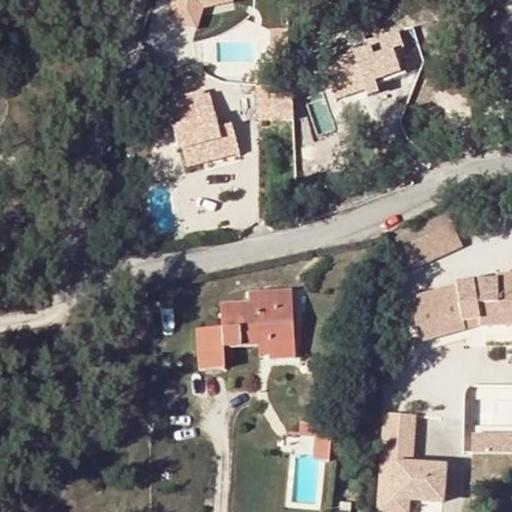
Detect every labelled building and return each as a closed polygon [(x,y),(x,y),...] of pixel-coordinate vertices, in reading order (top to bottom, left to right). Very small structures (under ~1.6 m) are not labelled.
[(209,0),(174,0),(168,21),(195,29),(203,1),(209,0)] [(369,78),(371,85),(399,76),(392,54),(402,51),(396,32),(366,43),(368,50),(324,65),(334,96),(364,84),(362,80),(369,78)] [(253,44),(270,43),(269,34),(253,34),(253,44)] [(270,43),(253,44),(253,58),(270,58),(270,43)] [(364,84),(334,96),(335,103),(367,93),(365,88),(371,85),(369,78),(362,80),(364,84)] [(166,104),(170,121),(194,115),(189,99),(166,104)] [(204,113),(194,115),(196,125),(207,122),(204,113)] [(196,125),(194,115),(170,121),(177,152),(182,152),(186,170),(201,167),(199,159),(237,150),(236,148),(232,127),(217,131),(214,121),(207,122),(196,125)] [(199,159),(201,167),(239,158),(236,148),(237,150),(199,159)] [(391,245),(405,272),(460,245),(447,217),(391,245)] [(126,250),(128,259),(139,257),(138,248),(126,250)] [(408,302),(420,343),(463,331),(462,324),(480,322),(481,328),(511,327),(511,276),(495,277),(495,282),(456,285),(455,289),(408,302)] [(196,334),(197,371),(224,369),(223,349),(268,346),(269,361),(295,360),(291,293),(249,294),(248,306),(220,308),(220,331),(196,334)] [(462,324),(463,331),(481,328),(480,322),(462,324)] [(479,429),(511,429),(511,388),(480,388),(479,429)] [(313,426),(298,424),(298,437),(311,438),(313,426)] [(471,435),(470,455),(486,456),(486,436),(471,435)] [(486,436),(486,456),(503,455),(503,436),(486,436)] [(511,436),(503,436),(503,455),(511,454),(511,436)] [(314,437),(313,456),(312,462),(318,463),(329,462),(331,439),(314,437)] [(412,451),(383,451),(380,511),(408,511),(409,501),(444,502),(446,467),(411,466),(412,451)] [(338,503),(337,511),(349,511),(350,503),(338,503)]
